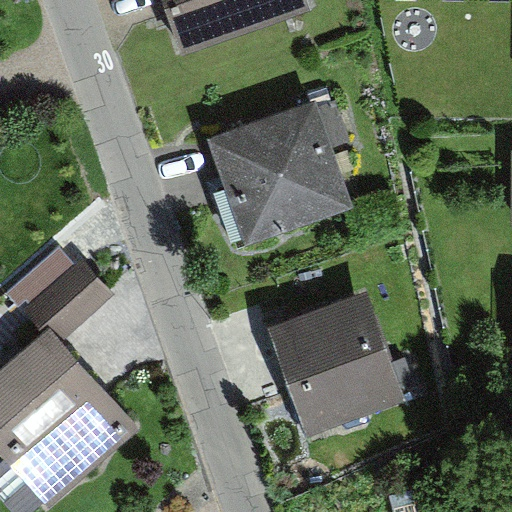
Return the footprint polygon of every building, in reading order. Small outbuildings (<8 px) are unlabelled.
[(164,0),(183,54),(313,9),(309,0),(164,0)] [(318,100),(209,138),(247,245),(356,207),(318,100)] [(51,325),(63,339),(115,294),(84,258),(77,264),(61,246),(8,292),(43,332),(51,325)] [(369,291),(268,327),(308,436),(409,400),(369,291)] [(43,332),(0,369),(0,449),(51,507),(142,428),(63,339),(51,325),(43,332)]
